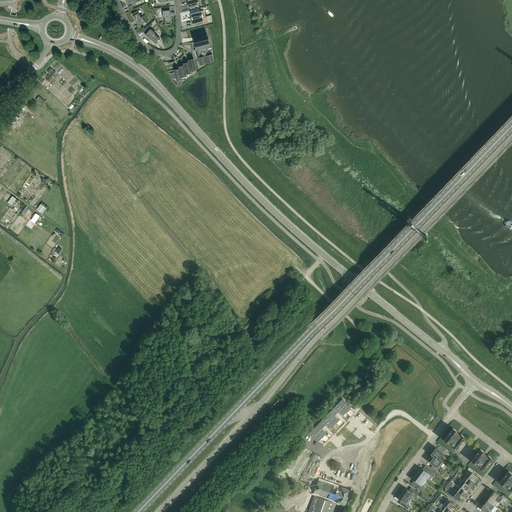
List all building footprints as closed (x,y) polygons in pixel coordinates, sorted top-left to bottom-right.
[(189,0),(187,1),(186,1),(188,7),(194,5),(195,9),(199,8),(198,4),(197,0),(189,0)] [(170,10),(169,10),(162,11),(162,17),(164,17),(164,24),(171,24),(170,10)] [(145,15),(142,16),(140,17),(137,11),(131,14),(138,26),(148,21),(145,15)] [(202,17),(201,11),(190,14),(192,19),(192,20),(202,17)] [(192,20),(192,19),(191,20),(193,26),(203,23),(202,17),(192,20)] [(150,29),(145,34),(145,35),(155,44),(159,39),(154,34),(155,33),(150,29)] [(209,53),(207,47),(210,46),(208,38),(193,42),(195,50),(196,49),(198,56),(197,56),(199,64),(213,60),(211,53),(209,53)] [(187,60),(191,73),(191,71),(196,70),(193,59),(187,60)] [(191,73),(187,60),(188,62),(183,63),(186,76),(186,74),(191,73)] [(183,65),(178,66),(181,80),(182,80),(181,78),(186,76),(183,63),(182,63),(183,65)] [(181,80),(178,66),(178,67),(178,68),(173,70),(176,81),(181,80)] [(35,100),(36,100),(35,101),(37,102),(38,101),(42,105),(45,102),(38,96),(35,100)] [(8,121),(13,124),(18,117),(14,113),(8,121)] [(16,199),(12,196),(7,202),(11,205),(16,199)] [(48,210),(41,204),(36,210),(43,215),(48,210)] [(328,427),(336,418),(332,414),(336,410),(341,414),(349,405),(340,397),(307,431),(316,440),(324,431),(320,427),(324,423),(328,427)] [(460,435),(461,434),(460,435),(457,432),(457,431),(456,432),(452,429),(453,428),(444,440),(444,439),(448,442),(448,443),(452,445),(451,446),(456,449),(465,437),(464,438),(460,435)] [(432,454),(440,461),(440,460),(442,457),(445,460),(450,454),(444,449),(441,452),(436,448),(432,454)] [(484,452),(484,453),(480,450),(480,449),(471,461),(475,464),(476,464),(479,466),(479,467),(480,466),(484,469),(483,470),(492,458),(492,459),(488,456),(488,455),(487,456),(484,453),(484,452)] [(323,458),(313,453),(299,480),(309,485),(323,458)] [(430,467),(436,472),(443,463),(440,461),(432,454),(431,454),(432,454),(428,460),(433,464),(430,467)] [(469,471),(466,476),(474,482),(478,477),(472,473),(474,471),(469,467),(467,469),(469,471)] [(417,473),(425,480),(429,475),(431,477),(433,477),(435,474),(429,469),(426,472),(421,468),(420,469),(419,468),(417,471),(418,471),(417,473)] [(511,474),(508,472),(509,471),(508,471),(499,483),(500,482),(504,485),(503,486),(504,486),(507,488),(507,489),(511,492),(511,491),(511,474)] [(425,480),(417,473),(415,475),(414,475),(412,477),(413,478),(412,479),(418,483),(415,486),(422,491),(424,488),(424,486),(421,485),(425,480)] [(474,482),(466,476),(462,481),(470,487),(474,482)] [(341,488),(318,480),(313,493),(336,502),(344,505),(350,490),(341,487),(341,488)] [(462,481),(458,485),(467,492),(470,487),(462,481)] [(458,485),(455,490),(463,496),(467,492),(458,485)] [(402,493),(411,500),(413,496),(417,495),(419,493),(412,489),(410,491),(405,488),(402,493)] [(463,496),(455,490),(451,495),(459,501),(463,496)] [(494,491),(490,495),(498,501),(499,502),(503,498),(494,491)] [(411,500),(402,493),(398,499),(403,502),(401,505),(407,509),(409,507),(408,503),(411,500)] [(498,501),(490,495),(487,500),(494,505),(498,501)] [(314,496),(308,511),(332,511),(336,504),(314,496)] [(444,504),(452,511),(456,506),(448,499),(444,504)] [(487,500),(484,504),(492,510),(495,506),(494,505),(487,500)]
